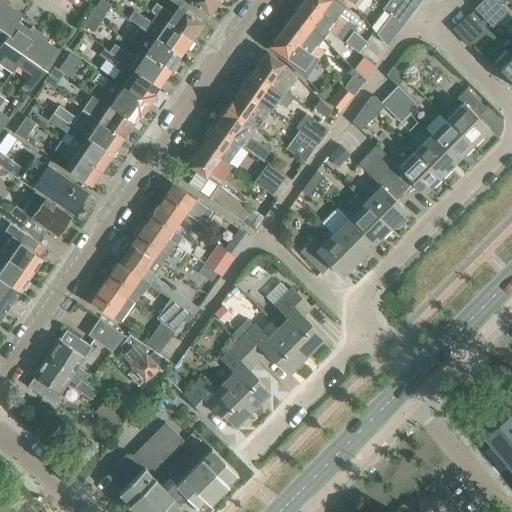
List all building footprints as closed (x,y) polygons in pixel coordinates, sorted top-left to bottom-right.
[(0,0),(0,43),(16,20),(17,20),(21,13),(8,4),(9,1),(7,0),(1,0),(2,0),(1,0),(0,0)] [(90,16),(99,22),(109,7),(100,0),(90,16)] [(214,6),(218,0),(189,0),(208,14),(209,13),(212,13),(215,9),(214,6)] [(347,20),(341,27),(304,0),(303,0),(299,6),(297,6),(293,10),(294,13),(292,15),(311,29),(320,37),(326,28),(344,42),(355,26),(347,20)] [(304,0),(341,27),(347,20),(338,13),(344,5),(337,0),(304,0)] [(401,0),(389,16),(401,26),(420,0),(401,0)] [(505,11),(492,0),(483,0),(475,8),(491,25),(506,12),(505,11)] [(149,11),(156,16),(190,39),(196,31),(198,32),(203,25),(201,24),(202,23),(177,6),(171,14),(155,3),(149,11)] [(150,24),(136,14),(131,21),(180,55),(185,47),(187,48),(192,41),(190,40),(190,39),(156,16),(150,24)] [(82,25),(92,32),(99,22),(89,15),(82,25)] [(284,25),(280,31),(317,59),(323,50),(305,36),(311,29),(292,15),(290,18),(287,18),(284,23),(284,25)] [(383,43),(386,46),(387,45),(401,26),(389,16),(376,33),(375,34),(383,43)] [(453,28),(469,46),(484,32),(483,31),(466,16),(453,28)] [(150,45),(144,53),(169,70),(170,69),(172,69),(175,65),(175,62),(180,55),(131,21),(128,19),(123,27),(150,45)] [(29,28),(17,20),(16,20),(0,43),(0,58),(3,54),(17,64),(37,34),(35,33),(37,30),(32,26),(29,28)] [(304,77),(317,59),(280,31),(276,37),(273,38),(270,42),(270,45),(268,47),(287,60),(304,77)] [(353,31),(344,42),(361,54),(369,43),(353,31)] [(39,36),(37,34),(17,64),(31,73),(22,86),(30,91),(59,49),(46,40),(47,37),(41,33),(39,36)] [(169,70),(144,53),(139,50),(133,58),(113,45),(108,52),(158,86),(163,78),(166,78),(169,74),(168,71),(169,70)] [(154,93),(158,86),(108,52),(104,49),(98,56),(119,71),(113,79),(148,103),(155,94),(154,93)] [(511,52),(510,54),(506,50),(493,63),(511,81),(511,52)] [(75,75),(83,58),(69,51),(60,68),(75,75)] [(297,76),(285,65),(265,51),(259,60),(257,60),(253,65),(254,67),(252,69),(285,93),(297,76)] [(364,79),(375,65),(363,56),(353,68),(355,71),(364,79)] [(385,75),(386,76),(394,83),(401,75),(392,66),(387,73),(385,75)] [(53,68),(43,83),(52,89),(63,74),(53,68)] [(292,97),(285,93),(252,69),(246,78),(244,79),(240,84),(241,86),(239,88),(259,102),(267,108),(275,97),(286,105),(292,97)] [(343,87),(353,94),(364,79),(355,71),(343,87)] [(138,115),(140,116),(146,107),(107,80),(101,88),(77,73),(72,80),(93,94),(133,122),(138,115)] [(417,105),(397,85),(389,93),(408,113),(417,105)] [(351,94),(340,86),(328,102),(339,110),(351,94)] [(231,97),(225,106),(246,121),(255,127),(268,109),(267,108),(259,102),(239,88),(233,97),(231,97)] [(462,103),(446,119),(472,144),(488,127),(477,116),(485,108),(465,88),(456,97),(462,103)] [(389,93),(380,102),(384,106),(400,122),(408,113),(389,93)] [(93,94),(82,110),(122,138),(123,136),(125,137),(130,130),(128,129),(133,122),(93,94)] [(384,106),(380,102),(374,96),(370,96),(365,103),(376,113),(384,106)] [(311,111),(323,120),(331,110),(320,99),(311,111)] [(360,129),(376,113),(365,103),(352,121),(360,129)] [(54,114),(71,126),(111,154),(117,145),(119,146),(124,139),(122,138),(82,110),(76,119),(59,106),(54,114)] [(218,115),(219,117),(213,126),(239,144),(268,164),(268,163),(270,164),(276,155),(249,136),(255,127),(246,121),(225,106),(218,115)] [(0,130),(9,118),(0,111),(0,130)] [(107,161),(111,154),(71,126),(54,114),(49,122),(73,138),(67,146),(101,169),(102,168),(103,169),(108,162),(107,161)] [(317,143),(318,143),(328,130),(307,115),(297,129),(303,132),(317,143)] [(16,133),(25,139),(35,125),(26,118),(16,133)] [(446,119),(430,135),(456,160),(472,144),(446,119)] [(206,136),(200,145),(220,159),(226,163),(239,144),(213,126),(211,128),(209,129),(205,134),(206,136)] [(304,161),(317,143),(303,132),(289,151),(304,161)] [(12,144),(15,139),(7,133),(1,142),(6,145),(12,144)] [(440,176),(456,160),(430,135),(414,151),(440,176)] [(97,178),(96,177),(101,169),(67,146),(60,141),(56,148),(71,159),(65,168),(90,185),(91,184),(92,185),(97,178)] [(349,155),(338,144),(326,156),(337,166),(349,155)] [(376,144),(366,154),(403,190),(412,182),(423,193),(440,176),(414,151),(398,167),(376,144)] [(207,177),(220,159),(200,145),(198,147),(196,147),(192,152),(193,155),(187,163),(207,177)] [(32,185),(73,212),(87,191),(46,164),(46,165),(33,156),(25,168),(0,149),(0,165),(18,179),(20,176),(32,185)] [(357,163),(380,186),(364,201),(390,227),(406,210),(395,199),(403,190),(366,154),(357,163)] [(285,176),(270,164),(268,163),(268,164),(255,181),(272,194),(285,176)] [(316,170),(308,180),(316,186),(323,175),(316,170)] [(308,180),(301,191),(308,196),(316,186),(308,180)] [(173,183),(159,203),(180,218),(198,230),(212,210),(173,183)] [(242,219),(250,207),(217,184),(208,197),(241,220),(242,219)] [(0,215),(11,223),(38,242),(47,229),(56,236),(58,233),(61,233),(65,227),(64,225),(71,216),(36,190),(21,210),(15,205),(9,213),(0,206),(0,215)] [(374,243),(390,227),(364,201),(348,218),(374,243)] [(172,230),(180,218),(159,203),(145,223),(166,237),(175,243),(175,244),(181,236),(172,230)] [(255,229),(264,217),(250,207),(242,219),(241,220),(255,229)] [(332,234),(358,259),(374,243),(348,218),(332,234)] [(175,243),(166,237),(145,223),(142,220),(133,233),(136,235),(131,242),(153,257),(161,263),(175,243)] [(0,252),(31,274),(43,257),(32,249),(38,242),(11,223),(0,238),(0,252)] [(243,244),(249,236),(241,230),(238,236),(238,241),(243,244)] [(341,276),(358,259),(332,234),(322,244),(314,236),(299,251),(321,273),(330,265),(341,276)] [(175,244),(185,251),(191,243),(181,236),(175,244)] [(155,274),(145,267),(153,257),(131,242),(128,240),(121,250),(124,252),(117,262),(139,277),(167,297),(172,290),(153,276),(155,274)] [(220,275),(235,255),(227,250),(218,243),(203,263),(212,270),(220,275)] [(227,250),(235,255),(240,247),(236,244),(231,245),(227,250)] [(0,277),(19,291),(31,274),(0,252),(0,277)] [(125,296),(139,277),(117,262),(104,281),(125,296)] [(220,275),(212,270),(203,282),(211,288),(220,276),(220,275)] [(0,302),(8,308),(19,291),(0,277),(0,302)] [(119,322),(134,302),(125,296),(104,281),(90,301),(119,322)] [(245,293),(234,284),(228,291),(240,299),(245,293)] [(286,317),(277,327),(306,355),(323,338),(307,322),(306,321),(305,321),(304,321),(300,317),(311,306),(291,287),(274,305),(286,317)] [(169,298),(170,298),(180,305),(184,298),(172,290),(167,297),(169,298)] [(156,318),(161,321),(174,330),(181,320),(183,321),(184,321),(185,321),(186,321),(188,320),(189,319),(193,314),(180,305),(170,298),(169,298),(156,318)] [(223,316),(216,309),(212,314),(219,321),(223,316)] [(122,334),(99,318),(87,334),(111,350),(122,334)] [(154,331),(167,340),(174,330),(161,321),(154,331)] [(272,354),(272,355),(272,356),(272,357),(288,372),(306,355),(277,327),(268,336),(255,324),(238,341),(257,361),(268,350),(272,354)] [(46,356),(86,384),(91,376),(77,366),(91,346),(66,329),(59,339),(58,338),(46,356)] [(137,338),(136,339),(120,352),(133,367),(128,373),(138,385),(157,367),(161,371),(171,363),(158,353),(137,338)] [(247,371),(257,361),(238,341),(220,359),(233,372),(223,381),(252,409),(269,392),(253,376),(252,375),(251,375),(247,371)] [(93,388),(86,384),(46,356),(33,374),(34,375),(27,385),(53,403),(69,379),(76,384),(74,387),(90,399),(97,390),(93,388)] [(168,377),(175,385),(181,379),(173,371),(168,377)] [(219,411),(235,427),(252,409),(223,381),(214,390),(201,378),(184,395),(203,415),(214,404),(218,408),(218,409),(218,410),(219,411)] [(89,406),(118,427),(127,414),(98,393),(89,406)] [(511,413),(498,426),(498,425),(493,429),(494,429),(489,433),(507,455),(503,458),(510,467),(511,465),(511,413)] [(132,455),(131,454),(130,453),(129,453),(127,453),(126,453),(125,454),(124,455),(109,470),(125,485),(118,493),(119,494),(119,493),(129,502),(127,505),(127,506),(128,505),(135,511),(172,511),(181,503),(180,503),(177,501),(184,494),(196,506),(197,506),(196,505),(203,498),(209,504),(210,503),(209,503),(227,485),(227,486),(228,485),(226,483),(235,474),(236,474),(237,473),(211,447),(210,448),(210,449),(175,484),(169,477),(161,485),(150,474),(183,440),(165,422),(132,455)]
